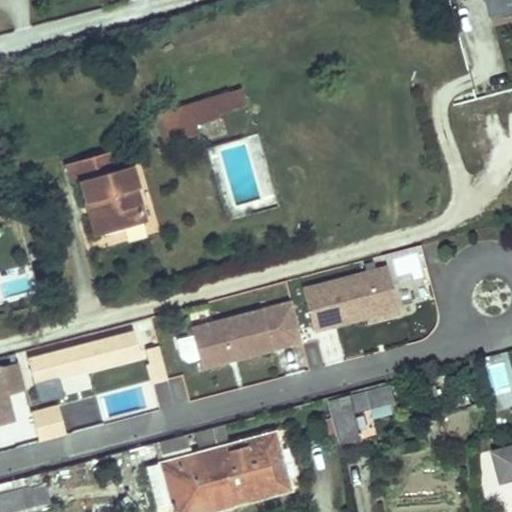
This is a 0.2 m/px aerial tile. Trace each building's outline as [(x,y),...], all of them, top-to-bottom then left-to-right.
[(511,14),(511,0),(487,0),(492,18),(511,14)] [(493,23),(511,18),(511,14),(492,18),(493,23)] [(248,90),(162,116),(167,132),(163,133),(168,148),(204,137),(202,130),(225,123),(223,116),(253,107),(248,90)] [(167,132),(162,116),(158,117),(163,133),(167,132)] [(100,204),(107,238),(144,228),(136,193),(141,192),(136,169),(113,175),(109,157),(69,166),(74,185),(84,183),(89,207),(100,204)] [(107,238),(100,204),(89,207),(97,241),(107,238)] [(399,308),(388,267),(303,289),(314,330),(367,317),(399,308)] [(294,300),(282,303),(293,342),(305,339),(294,300)] [(293,342),(282,303),(194,326),(204,366),(227,359),(232,352),(239,356),(293,342)] [(369,322),(400,314),(399,308),(367,317),(369,322)] [(150,382),(167,378),(151,320),(135,324),(150,382)] [(36,383),(142,356),(136,332),(30,360),(36,383)] [(0,425),(15,421),(8,395),(27,390),(20,362),(0,367),(0,425)] [(67,393),(91,387),(87,371),(63,377),(67,393)] [(392,387),(345,399),(355,437),(375,432),(371,417),(398,411),(392,387)] [(355,437),(345,399),(329,403),(339,441),(355,437)] [(68,435),(60,406),(33,413),(41,442),(68,435)] [(300,494),(283,436),(225,452),(238,498),(271,489),(275,502),(300,494)] [(199,458),(194,439),(160,448),(165,468),(199,458)] [(511,446),(494,451),(502,482),(511,479),(511,446)] [(238,498),(225,452),(199,458),(165,468),(176,506),(177,511),(200,511),(200,508),(238,498)] [(176,506),(165,468),(152,472),(163,510),(176,506)] [(45,501),(58,497),(53,477),(40,481),(45,501)] [(40,481),(0,490),(0,511),(68,511),(64,496),(58,497),(45,501),(40,481)] [(238,498),(200,508),(200,511),(235,511),(241,510),(275,502),(271,489),(238,498)]
